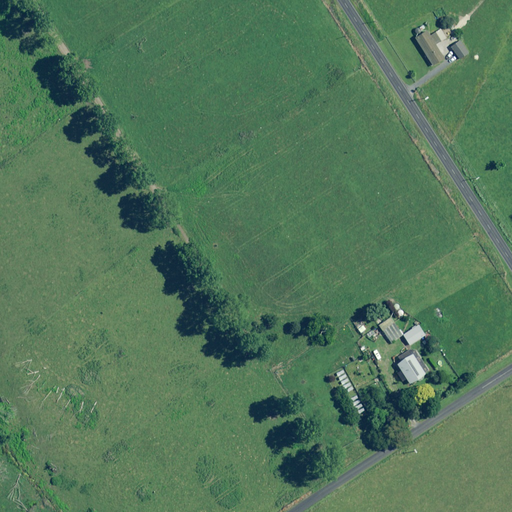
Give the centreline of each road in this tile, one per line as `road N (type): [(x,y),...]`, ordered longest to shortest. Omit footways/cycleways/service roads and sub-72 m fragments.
road 1 (tertiary): [(342,0),(511,262)]
road 2 (unclassified): [(511,367),(276,511)]
